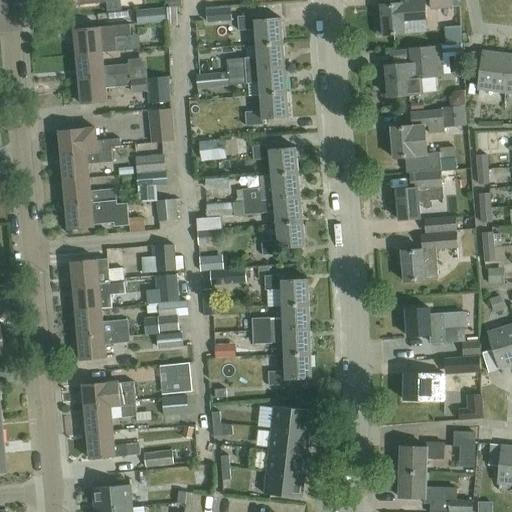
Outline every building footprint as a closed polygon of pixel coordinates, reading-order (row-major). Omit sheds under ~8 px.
[(382,5),(383,22),(377,22),(378,34),(384,33),(384,34),(406,33),(405,21),(427,19),(425,0),(400,0),(401,3),(382,5)] [(430,0),(431,9),(452,8),(451,0),(430,0)] [(137,10),(138,25),(166,22),(165,7),(137,10)] [(206,8),(208,23),(220,22),(219,7),(206,8)] [(256,14),(238,15),(239,30),(257,28),(258,44),(284,42),(282,16),(256,18),(256,14)] [(102,38),(127,36),(134,35),(133,24),(125,24),(101,27),(101,26),(76,28),(78,54),(104,52),(102,38)] [(259,56),(248,57),(227,58),(228,71),(286,66),(284,42),(258,44),(259,56)] [(390,96),(423,93),(421,77),(444,75),(444,74),(451,74),(450,57),(455,56),(456,73),(465,72),(463,43),(441,45),(441,46),(410,49),(412,63),(387,66),(390,96)] [(104,52),(78,54),(80,79),(130,75),(129,64),(105,66),(104,52)] [(511,56),(484,53),(482,72),(480,91),(507,95),(511,57),(511,56)] [(288,91),(286,66),(228,71),(229,84),(261,82),(262,94),(288,91)] [(199,89),(229,86),(229,84),(228,71),(197,74),(199,89)] [(130,75),(80,79),(82,105),(108,103),(106,88),(131,86),(131,80),(130,75)] [(148,78),(149,104),(171,102),(170,77),(148,78)] [(131,86),(132,93),(148,91),(147,78),(131,80),(131,86)] [(470,83),(468,93),(475,94),(476,84),(470,83)] [(288,91),(262,94),(264,110),(246,111),(247,126),(265,125),(265,120),(290,117),(288,91)] [(395,157),(417,155),(427,154),(425,126),(429,125),(430,134),(445,133),(444,128),(466,126),(465,106),(443,107),(443,110),(411,113),(413,126),(393,127),(395,157)] [(172,109),(149,111),(152,143),(175,141),(172,109)] [(62,156),(113,151),(112,146),(121,145),(121,138),(97,140),(96,127),(85,128),(85,127),(60,130),(62,156)] [(202,142),(204,158),(229,155),(227,139),(202,142)] [(273,174),(300,172),(297,147),(271,149),(271,144),(254,145),(255,160),(272,158),(273,174)] [(64,180),(90,178),(89,164),(114,162),(113,151),(62,156),(64,180)] [(136,156),(137,173),(166,171),(165,154),(136,156)] [(478,170),(489,169),(488,154),(477,155),(478,170)] [(479,184),(490,183),(489,169),(478,170),(479,184)] [(137,173),(139,187),(167,184),(166,171),(137,173)] [(275,188),(263,189),(263,187),(243,188),(244,202),(302,197),(300,172),(273,174),(275,188)] [(420,198),(443,196),(441,172),(411,174),(412,187),(398,189),(400,219),(422,217),(420,198)] [(67,205),(117,200),(116,189),(91,191),(90,178),(64,180),(67,205)] [(481,208),(492,207),(491,193),(480,193),(481,208)] [(265,212),(277,211),(278,224),(304,222),(302,197),(244,202),(245,215),(265,213),(265,212)] [(175,199),(157,201),(159,221),(178,219),(175,199)] [(117,200),(67,205),(69,230),(95,227),(94,225),(115,223),(115,227),(130,225),(128,203),(118,204),(117,200)] [(235,203),(207,204),(208,219),(235,216),(235,203)] [(482,223),(493,222),(492,207),(481,208),(482,223)] [(426,233),(458,231),(456,216),(424,218),(426,233)] [(304,222),(278,224),(279,240),(262,241),(264,255),(281,253),(281,249),(306,247),(304,222)] [(224,243),(223,229),(199,231),(199,244),(199,245),(224,243)] [(406,281),(439,278),(436,249),(458,247),(457,232),(458,232),(458,231),(426,233),(426,235),(422,236),(424,249),(403,251),(406,281)] [(484,247),(495,247),(494,232),(483,233),(484,247)] [(177,267),(176,256),(175,244),(156,245),(157,271),(177,270),(177,267)] [(495,247),(484,247),(485,262),(496,261),(495,247)] [(210,271),(224,270),(223,255),(200,257),(201,271),(210,271)] [(108,259),(99,259),(72,261),(75,286),(125,282),(123,268),(109,269),(108,259)] [(489,284),(504,283),(503,267),(488,268),(489,284)] [(211,285),(247,282),(246,268),(224,270),(210,271),(211,285)] [(158,303),(179,301),(177,274),(155,276),(157,290),(158,303)] [(283,305),(309,304),(308,279),(283,280),(282,275),(265,276),(266,290),(283,290),(283,305)] [(77,311),(103,309),(102,296),(126,293),(125,282),(75,286),(77,311)] [(213,289),(203,290),(204,317),(215,316),(213,289)] [(148,304),(158,303),(157,290),(146,291),(148,304)] [(494,313),(505,309),(501,295),(490,299),(494,313)] [(179,301),(158,303),(159,312),(159,317),(178,315),(189,314),(187,300),(179,301)] [(148,304),(147,304),(148,314),(159,312),(158,303),(148,304)] [(253,331),(310,329),(309,304),(283,305),(284,319),(272,319),(272,318),(253,319),(253,331)] [(447,342),(447,328),(464,327),(464,312),(446,313),(431,314),(431,308),(408,309),(409,337),(431,335),(432,342),(447,342)] [(103,309),(77,311),(79,336),(129,331),(128,319),(104,322),(103,309)] [(158,317),(160,332),(179,330),(178,315),(159,317),(158,317)] [(146,335),(160,334),(160,332),(158,317),(144,318),(146,335)] [(214,319),(215,334),(240,332),(239,318),(214,319)] [(511,366),(511,326),(490,334),(501,369),(511,366)] [(285,355),(311,354),(310,329),(253,331),(254,345),(273,344),(273,341),(285,341),(285,355)] [(107,358),(106,345),(131,342),(129,331),(79,336),(81,361),(107,358)] [(158,335),(159,349),(183,347),(182,333),(158,335)] [(462,342),(463,355),(481,354),(481,341),(462,342)] [(215,345),(216,358),(236,357),(236,344),(215,345)] [(311,354),(285,355),(286,370),(270,371),(270,386),(288,385),(288,380),(312,379),(311,354)] [(446,359),(446,372),(481,370),(480,357),(446,359)] [(165,360),(165,384),(192,385),(193,361),(165,360)] [(405,399),(431,400),(447,400),(447,373),(406,372),(405,399)] [(83,385),(86,410),(136,406),(134,383),(120,384),(119,382),(83,385)] [(164,412),(189,410),(188,395),(163,397),(164,412)] [(88,434),(114,432),(112,418),(137,416),(136,406),(86,410),(88,434)] [(272,428),(310,432),(312,410),(274,406),(272,428)] [(221,424),(220,412),(212,412),(213,424),(221,424)] [(213,424),(214,436),(222,436),(221,424),(213,424)] [(182,436),(192,438),(194,428),(184,426),(182,436)] [(307,454),(310,432),(272,428),(269,450),(307,454)] [(474,446),(475,433),(455,431),(454,446),(474,446)] [(140,443),(115,445),(114,432),(88,434),(90,459),(116,457),(141,454),(140,443)] [(402,471),(427,472),(428,457),(445,458),(445,442),(428,441),(428,446),(402,446),(402,471)] [(489,465),(501,466),(499,483),(511,484),(511,446),(504,445),(504,446),(491,444),(489,465)] [(305,476),(307,454),(269,450),(267,472),(305,476)] [(144,453),(146,466),(174,463),(173,451),(144,453)] [(230,467),(229,455),(221,456),(222,468),(230,467)] [(230,467),(222,468),(223,480),(231,479),(230,467)] [(427,472),(402,471),(401,497),(426,498),(426,502),(431,502),(430,511),(472,511),(473,500),(457,500),(457,488),(427,487),(427,472)] [(302,498),(305,476),(267,472),(265,494),(302,498)] [(133,507),(131,485),(93,488),(95,510),(133,507)] [(187,492),(179,491),(178,503),(185,504),(187,492)]
